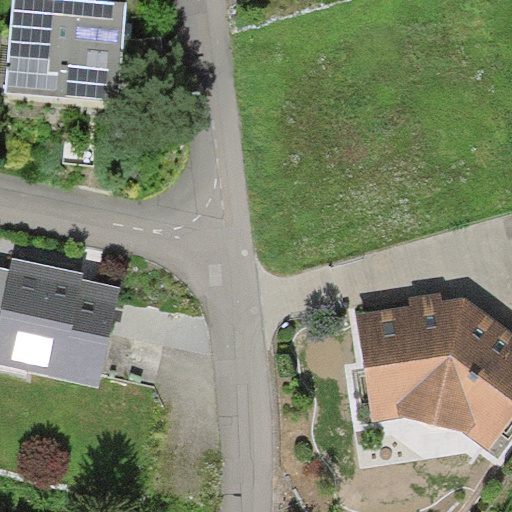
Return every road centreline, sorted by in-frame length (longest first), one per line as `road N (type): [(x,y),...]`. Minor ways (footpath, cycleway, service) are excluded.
road 1 (residential): [(254,511),(259,382),(239,250)]
road 2 (residential): [(239,250),(200,0)]
road 3 (residential): [(0,211),(124,238),(239,250)]
